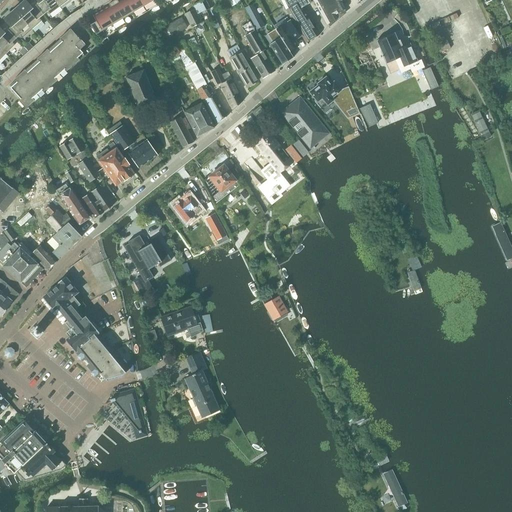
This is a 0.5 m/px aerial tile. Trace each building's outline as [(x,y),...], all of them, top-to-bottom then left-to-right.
[(15,10),(32,30),(42,21),(40,19),(44,15),(32,0),(28,3),(26,1),(15,10)] [(50,14),(60,7),(55,0),(31,0),(32,0),(44,15),(48,12),(50,14)] [(123,19),(134,13),(126,0),(120,0),(118,1),(117,0),(116,0),(113,2),(123,19)] [(126,0),(134,13),(144,7),(140,0),(126,0)] [(281,0),(285,7),(291,17),(306,43),(319,36),(303,10),(302,7),(312,2),(310,0),(281,0)] [(313,0),(327,24),(337,18),(335,14),(346,8),(341,1),(342,0),(313,0)] [(113,25),(123,19),(113,2),(109,4),(110,6),(104,10),(113,25)] [(252,4),(245,8),(257,30),(264,26),(252,4)] [(195,9),(185,14),(192,28),(202,23),(195,9)] [(7,22),(3,25),(17,39),(21,35),(23,38),(32,30),(15,10),(5,19),(7,22)] [(96,35),(113,25),(104,10),(93,16),(97,22),(91,25),(96,35)] [(182,18),(166,26),(171,36),(187,28),(182,18)] [(287,18),(274,27),(290,51),(298,46),(294,40),(295,40),(299,37),(287,18)] [(13,43),(17,39),(3,25),(0,28),(0,48),(6,54),(15,45),(13,43)] [(81,40),(77,37),(77,36),(71,29),(60,39),(60,40),(49,50),(48,49),(37,59),(38,60),(26,70),(25,70),(14,80),(17,82),(11,88),(21,99),(19,101),(26,109),(35,101),(33,99),(43,90),(44,92),(57,80),(56,78),(65,70),(67,72),(80,60),(78,58),(83,53),(80,50),(86,45),(81,40)] [(276,30),(269,35),(273,42),(269,45),(270,45),(283,65),(294,58),(293,57),(281,38),(276,30)] [(251,58),(263,78),(275,71),(263,51),(265,50),(254,31),(245,36),(256,56),(251,58)] [(395,33),(376,41),(385,62),(397,57),(402,69),(409,66),(412,73),(424,67),(421,61),(418,62),(410,44),(403,47),(400,40),(398,41),(395,33)] [(247,88),(258,81),(245,58),(241,51),(230,58),(247,88)] [(195,63),(186,68),(203,101),(204,101),(213,95),(195,63)] [(226,82),(219,68),(211,72),(218,85),(220,85),(233,110),(243,101),(231,79),(226,82)] [(438,86),(430,68),(423,71),(431,89),(438,86)] [(139,110),(156,103),(143,70),(126,77),(139,110)] [(331,85),(326,78),(318,84),(319,85),(310,92),(317,101),(316,102),(321,108),(326,104),(328,106),(334,101),(334,102),(340,98),(345,112),(354,108),(346,88),(340,90),(334,82),(331,85)] [(81,99),(76,92),(65,99),(70,107),(81,99)] [(214,95),(204,101),(203,101),(216,125),(228,116),(216,94),(214,95)] [(197,137),(206,132),(215,128),(202,103),(184,112),(197,137)] [(293,118),(288,122),(293,128),(294,127),(298,131),(297,133),(301,138),(304,136),(310,144),(311,143),(324,133),(300,104),(294,109),(294,110),(290,113),(293,118)] [(496,136),(484,107),(474,112),(486,141),(496,136)] [(170,123),(174,130),(183,148),(194,143),(187,130),(190,129),(185,118),(182,119),(181,117),(170,123)] [(124,125),(110,134),(122,152),(126,149),(134,143),(135,142),(124,125)] [(267,130),(253,142),(261,151),(264,155),(270,163),(271,164),(263,171),(262,171),(269,180),(262,186),(270,197),(277,192),(278,192),(280,194),(289,186),(279,173),(280,173),(293,162),(267,130)] [(88,157),(84,150),(85,150),(76,136),(59,147),(68,160),(77,154),(82,161),(78,164),(90,183),(100,176),(88,157)] [(147,139),(128,152),(140,169),(158,156),(147,139)] [(291,145),(289,147),(285,150),(296,163),(297,163),(302,159),(291,145)] [(99,160),(116,185),(123,180),(128,180),(133,177),(134,174),(127,165),(128,164),(125,159),(124,160),(116,148),(109,152),(107,149),(97,157),(99,160)] [(215,205),(239,185),(224,166),(216,173),(213,173),(212,174),(211,176),(202,183),(215,205)] [(71,183),(76,180),(70,171),(65,173),(71,183)] [(0,209),(4,212),(20,193),(0,176),(0,209)] [(68,189),(66,184),(56,190),(59,195),(79,225),(91,216),(71,187),(68,189)] [(91,192),(105,212),(114,206),(100,186),(91,192)] [(96,219),(105,212),(91,192),(82,198),(96,219)] [(198,205),(191,197),(183,203),(182,201),(182,202),(180,200),(174,204),(176,206),(175,207),(187,222),(201,211),(198,206),(198,205)] [(52,204),(45,210),(51,217),(47,220),(58,233),(48,242),(56,250),(54,253),(59,259),(60,259),(82,237),(80,235),(69,224),(73,221),(67,214),(63,217),(58,210),(52,204)] [(215,214),(206,219),(213,232),(217,240),(226,235),(215,214)] [(507,261),(511,258),(511,247),(501,222),(491,226),(507,261)] [(10,243),(17,238),(10,228),(3,233),(10,243)] [(129,244),(124,247),(133,261),(139,272),(145,282),(154,277),(151,273),(149,269),(159,263),(161,266),(172,260),(158,237),(145,245),(143,241),(140,235),(128,242),(129,244)] [(1,237),(0,237),(0,259),(0,260),(0,259),(0,263),(21,283),(26,287),(43,269),(38,264),(15,243),(11,246),(8,243),(1,237)] [(42,244),(32,253),(45,267),(48,271),(57,262),(42,244)] [(422,291),(414,269),(407,272),(415,294),(422,291)] [(75,352),(99,332),(96,329),(92,324),(86,316),(84,318),(79,313),(87,307),(76,294),(78,292),(65,277),(58,283),(60,284),(43,298),(55,312),(55,311),(70,329),(67,332),(71,336),(66,340),(75,352)] [(5,287),(0,293),(0,316),(1,317),(13,302),(19,294),(7,284),(5,287)] [(266,304),(265,305),(274,321),(275,321),(288,313),(279,297),(266,304)] [(189,307),(161,317),(168,336),(188,329),(191,338),(204,332),(201,323),(198,324),(192,308),(195,307),(193,301),(188,303),(189,307)] [(38,337),(44,331),(38,325),(32,331),(38,337)] [(127,371),(99,332),(75,352),(100,382),(102,381),(102,382),(122,376),(122,375),(127,371)] [(4,355),(6,356),(7,357),(9,358),(10,358),(12,357),(13,356),(14,354),(14,353),(14,351),(13,349),(12,348),(10,347),(8,347),(7,348),(5,349),(4,350),(4,352),(4,353),(4,355)] [(202,418),(220,409),(203,371),(208,368),(200,352),(186,359),(193,375),(185,379),(202,418)] [(118,397),(111,399),(112,401),(111,401),(132,426),(135,438),(148,435),(135,390),(117,395),(118,397)] [(0,411),(9,403),(0,393),(0,411)] [(25,420),(0,443),(0,458),(14,474),(17,471),(23,465),(24,465),(47,444),(25,420)] [(50,448),(47,444),(24,465),(23,465),(17,471),(25,480),(62,469),(66,465),(54,452),(55,451),(51,447),(50,448)] [(371,463),(377,460),(373,453),(368,455),(371,463)] [(406,501),(391,466),(382,469),(397,505),(406,501)] [(88,506),(88,499),(80,499),(80,506),(47,507),(47,511),(104,511),(104,508),(98,506),(88,506)]
